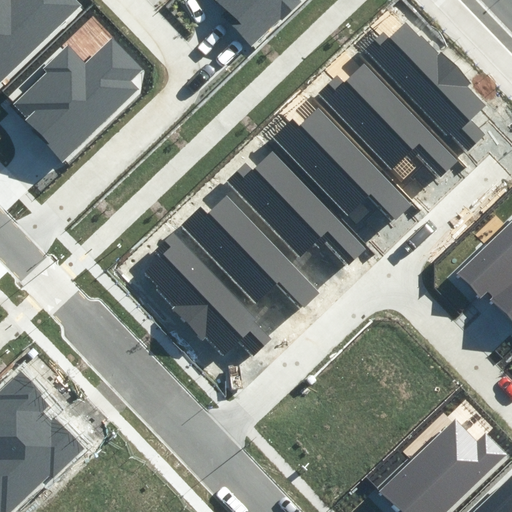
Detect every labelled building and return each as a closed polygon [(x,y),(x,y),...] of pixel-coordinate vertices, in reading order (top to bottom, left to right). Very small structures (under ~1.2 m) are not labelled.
[(0,0),(0,84),(84,5),(78,0),(0,0)] [(220,0),(234,14),(228,20),(252,44),(297,0),(220,0)] [(364,49),(467,154),(486,135),(471,120),(486,105),(404,21),(388,37),(382,31),(364,49)] [(9,107),(62,165),(142,92),(132,81),(146,68),(116,36),(86,63),(69,45),(46,67),(49,70),(9,107)] [(340,74),(321,94),(408,181),(424,165),(437,178),(457,159),(367,68),(350,84),(340,74)] [(293,117),(273,136),(360,224),(376,208),(389,221),(409,202),(319,111),(302,127),(293,117)] [(248,158),(228,177),(315,265),(332,249),(344,262),(364,243),(274,152),(257,168),(248,158)] [(202,205),(182,224),(269,312),(286,296),(298,309),(318,290),(228,199),(211,215),(202,205)] [(511,218),(454,272),(482,301),(488,296),(511,321),(511,218)] [(170,247),(141,274),(222,360),(239,344),(252,358),(271,340),(170,233),(163,240),(170,247)] [(0,511),(13,511),(86,445),(20,373),(0,391),(0,511)] [(476,440),(457,421),(381,493),(399,511),(449,511),(510,455),(486,431),(476,440)] [(511,473),(470,511),(509,511),(511,510),(511,473)]
